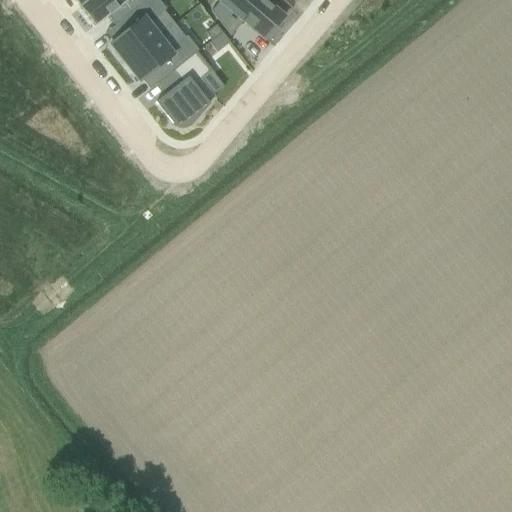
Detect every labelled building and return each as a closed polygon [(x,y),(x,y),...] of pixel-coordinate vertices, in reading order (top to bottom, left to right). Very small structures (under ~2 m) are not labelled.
[(72,0),(79,8),(89,0),(72,0)] [(89,0),(79,8),(94,27),(106,17),(114,27),(147,0),(89,0)] [(112,44),(109,46),(123,65),(158,38),(148,25),(163,12),(165,11),(156,0),(147,0),(114,27),(112,28),(120,37),(112,44)] [(219,1),(209,12),(229,38),(242,23),(264,41),(283,18),(262,0),(235,0),(228,8),(219,1)] [(211,42),(221,34),(215,26),(205,34),(211,42)] [(221,34),(208,44),(216,54),(229,44),(221,34)] [(158,38),(123,65),(138,84),(141,81),(149,75),(157,85),(172,72),(196,54),(198,52),(186,37),(184,38),(168,51),(158,38)] [(163,97),(154,104),(156,106),(171,125),(172,126),(173,127),(173,128),(174,128),(175,129),(176,129),(177,130),(178,130),(179,130),(180,130),(181,130),(183,130),(184,130),(185,130),(186,130),(187,129),(188,129),(189,128),(189,127),(190,126),(191,126),(208,106),(207,104),(215,98),(213,96),(200,80),(210,72),(196,54),(172,72),(181,83),(163,97)]
